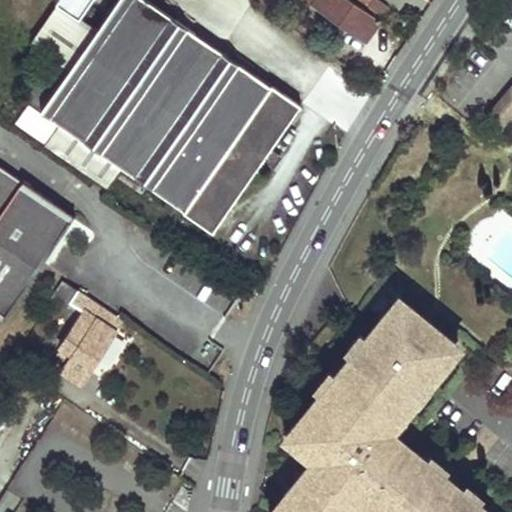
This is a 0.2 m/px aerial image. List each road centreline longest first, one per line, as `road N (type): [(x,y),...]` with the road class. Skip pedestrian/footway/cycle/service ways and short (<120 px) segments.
road 1 (tertiary): [(461,0),(286,291),(242,414),(225,511)]
road 2 (unknown): [(377,132),(205,0)]
road 3 (unknown): [(164,511),(58,448),(42,455),(35,474),(40,491),(63,511)]
